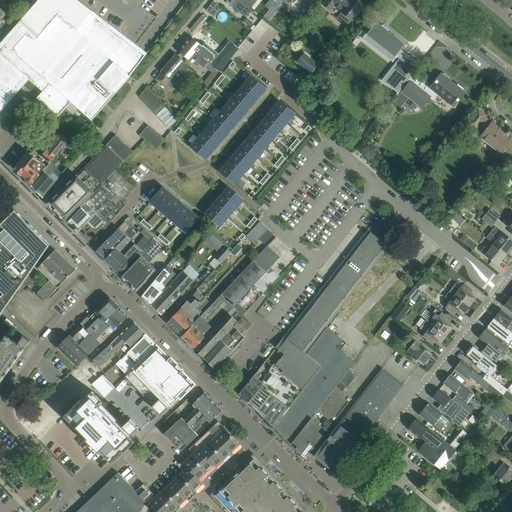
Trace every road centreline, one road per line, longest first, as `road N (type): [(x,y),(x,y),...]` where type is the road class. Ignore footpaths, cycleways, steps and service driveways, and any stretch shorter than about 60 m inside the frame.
road 1 (residential): [(335,506),(117,290),(100,286)]
road 2 (residential): [(335,506),(511,279)]
road 3 (residential): [(37,208),(208,0)]
road 4 (residential): [(73,487),(7,411),(12,389),(47,343)]
road 5 (secondary): [(511,78),(412,0)]
